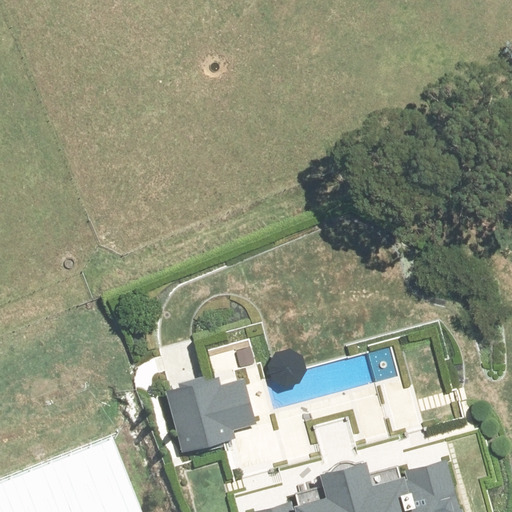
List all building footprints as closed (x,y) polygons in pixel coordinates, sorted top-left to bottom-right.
[(257,339),(237,346),(245,370),(265,363),(257,339)] [(400,377),(379,382),(392,435),(427,426),(418,386),(403,390),(400,377)] [(157,407),(130,414),(144,478),(201,465),(216,448),(231,441),(224,396),(199,400),(197,394),(157,400),(157,407)] [(148,511),(122,444),(0,491),(0,511),(148,511)] [(296,511),(290,511),(434,511),(426,477),(351,494),(347,479),(293,491),(296,511)]
